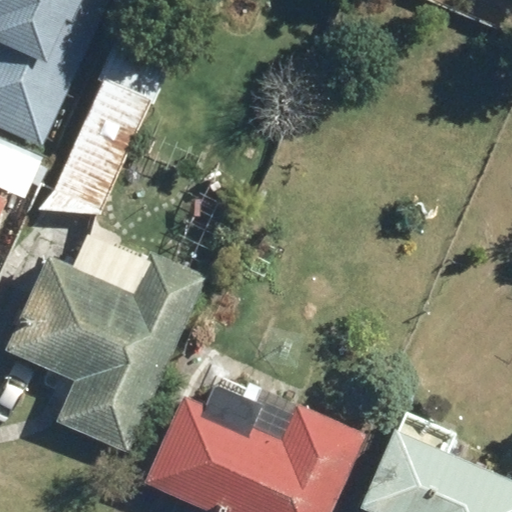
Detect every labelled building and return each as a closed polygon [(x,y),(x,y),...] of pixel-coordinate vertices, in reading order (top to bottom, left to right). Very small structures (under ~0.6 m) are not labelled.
[(0,0),(0,136),(31,150),(96,0),(0,0)] [(29,214),(89,221),(162,56),(107,38),(29,214)] [(27,162),(0,151),(0,196),(12,201),(27,162)] [(40,425),(113,457),(190,280),(131,254),(126,266),(66,240),(53,271),(27,260),(0,322),(0,361),(57,386),(40,425)] [(159,403),(124,488),(182,511),(318,511),(348,439),(276,409),(261,445),(230,432),(240,409),(191,390),(182,412),(159,403)] [(378,440),(368,436),(336,511),(511,511),(511,494),(431,461),(440,439),(387,418),(378,440)]
